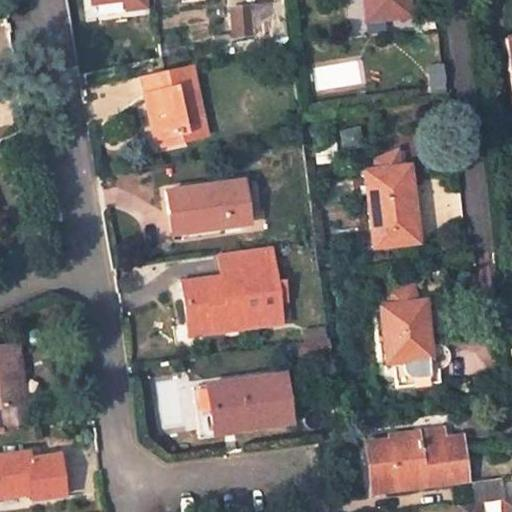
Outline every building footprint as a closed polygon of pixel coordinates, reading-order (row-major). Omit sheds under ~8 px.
[(91,0),(92,4),(122,0),(124,0),(126,10),(145,7),(143,0),(91,0)] [(406,0),(366,0),(369,14),(386,13),(387,18),(408,16),(406,0)] [(229,8),(231,35),(252,34),(253,39),(274,38),(272,5),(229,8)] [(511,31),(498,34),(505,100),(511,99),(511,31)] [(187,139),(205,134),(190,65),(138,77),(143,97),(148,96),(158,137),(185,131),(187,139)] [(372,169),(362,170),(368,227),(371,247),(414,242),(411,222),(409,205),(411,204),(406,164),(395,166),(394,151),(371,161),(372,169)] [(240,181),(164,192),(167,216),(182,214),(184,233),(220,227),(246,224),(240,181)] [(167,216),(171,241),(221,233),(220,227),(184,233),(182,214),(167,216)] [(239,329),(280,323),(278,302),(285,301),(283,282),(275,284),(270,248),(217,255),(220,276),(180,282),(186,325),(208,321),(210,334),(223,331),(227,326),(239,325),(239,329)] [(428,383),(426,358),(425,340),(427,340),(423,302),(413,303),(410,287),(385,290),(386,306),(378,307),(385,362),(391,362),(393,387),(428,383)] [(280,323),(288,322),(285,301),(278,302),(280,323)] [(186,325),(188,337),(210,334),(208,321),(186,325)] [(426,358),(428,383),(437,382),(438,382),(437,370),(439,370),(445,370),(450,368),(455,361),(456,356),(455,353),(452,347),(450,344),(448,343),(443,342),(438,342),(434,344),(428,345),(427,340),(425,340),(426,358)] [(21,402),(15,345),(0,347),(0,407),(0,408),(3,427),(30,423),(27,402),(21,402)] [(203,386),(210,433),(246,428),(244,418),(287,412),(282,375),(203,386)] [(190,388),(197,436),(210,433),(203,386),(190,388)] [(246,428),(288,422),(287,412),(244,418),(246,428)] [(439,440),(437,428),(413,431),(414,442),(439,440)] [(396,489),(463,480),(458,437),(439,440),(414,442),(413,431),(388,433),(389,440),(364,443),(370,486),(394,481),(396,489)] [(61,495),(56,455),(26,459),(25,452),(0,454),(0,496),(27,493),(28,500),(61,495)] [(473,483),(475,502),(478,501),(500,498),(502,498),(500,483),(500,480),(473,483)] [(370,486),(371,493),(396,489),(394,481),(370,486)] [(511,481),(500,483),(502,498),(511,496),(511,481)] [(511,511),(511,496),(502,498),(500,498),(501,511),(511,511)] [(475,502),(458,504),(458,511),(479,511),(478,501),(475,502)]
